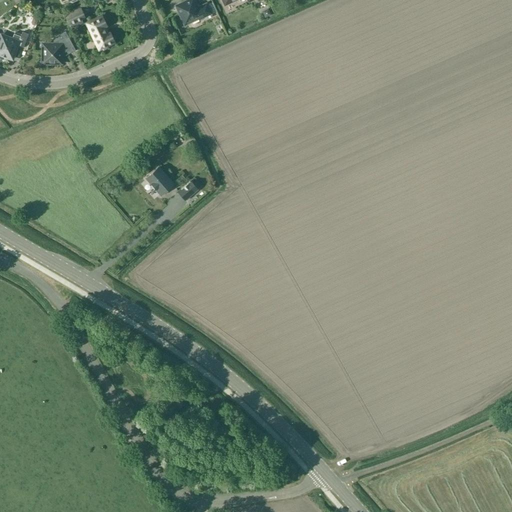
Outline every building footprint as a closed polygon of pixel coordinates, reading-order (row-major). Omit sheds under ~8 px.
[(206,3),(198,7),(194,0),(186,0),(175,5),(184,25),(199,18),(199,19),(211,13),(206,3)] [(68,23),(85,16),(80,6),(64,13),(68,23)] [(262,11),(265,17),(271,14),(268,8),(262,11)] [(99,49),(102,47),(103,49),(107,47),(106,45),(114,42),(109,33),(106,34),(102,27),(106,26),(102,17),(87,23),(99,49)] [(53,43),(44,43),(44,49),(42,49),(42,57),(41,57),(40,64),(50,65),(50,63),(62,64),(62,52),(66,50),(68,54),(75,50),(65,31),(53,38),(53,43)] [(17,45),(23,47),(28,34),(22,32),(19,41),(1,34),(0,36),(0,56),(2,57),(2,56),(12,59),(17,45)] [(173,184),(158,167),(146,178),(161,195),(173,184)] [(197,189),(190,181),(178,192),(184,200),(197,189)]
